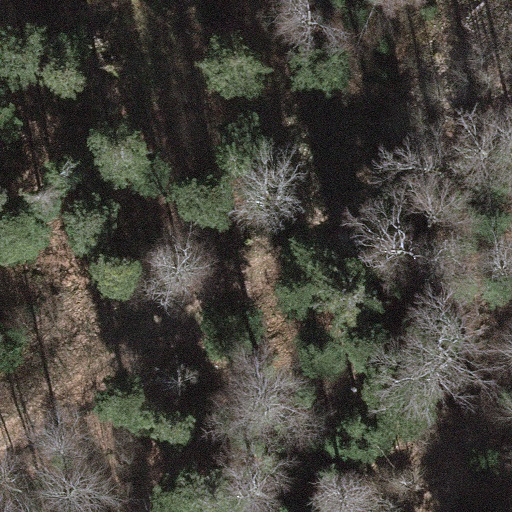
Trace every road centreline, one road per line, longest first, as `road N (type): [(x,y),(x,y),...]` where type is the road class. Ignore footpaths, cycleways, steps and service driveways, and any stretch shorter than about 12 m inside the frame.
road 1 (track): [(511,86),(0,430)]
road 2 (track): [(429,511),(511,336)]
